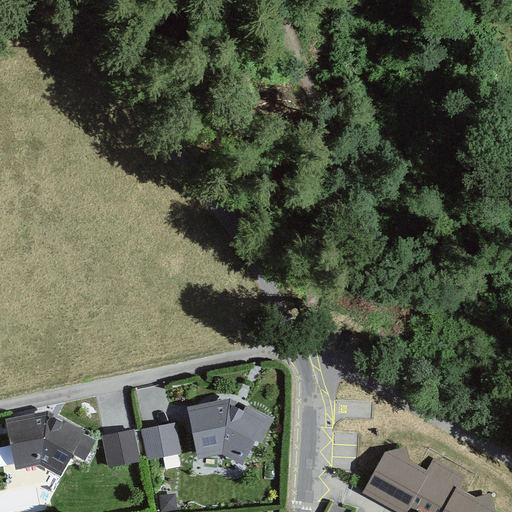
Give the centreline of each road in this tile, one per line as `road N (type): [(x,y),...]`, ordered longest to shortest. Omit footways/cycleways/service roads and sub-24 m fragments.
road 1 (residential): [(81,0),(302,331),(310,392),(300,511)]
road 2 (track): [(278,0),(322,107),(330,163),(327,220),(302,331)]
